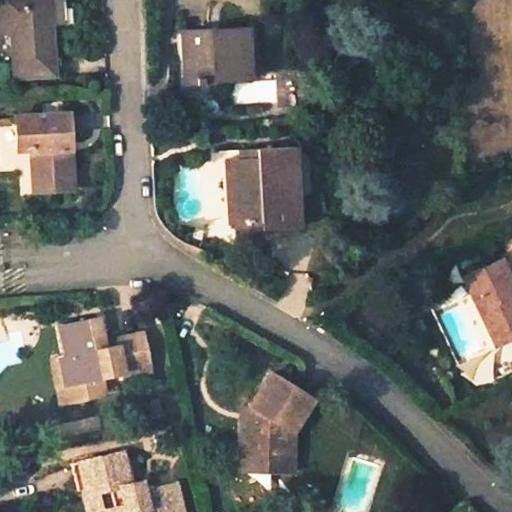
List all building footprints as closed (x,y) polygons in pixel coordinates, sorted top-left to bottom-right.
[(17,20),(18,51),(19,67),(65,64),(64,49),(58,49),(56,14),(70,13),(75,13),(74,0),(3,0),(5,20),(17,20)] [(254,70),(251,20),(184,24),(187,73),(254,70)] [(301,99),(300,72),(280,73),(282,100),(301,99)] [(19,141),(34,140),(36,181),(75,179),(71,104),(18,107),(19,141)] [(314,218),(310,137),(258,141),(259,148),(239,150),(232,150),(236,214),(252,213),(278,212),(278,221),(314,218)] [(239,150),(259,148),(258,141),(239,142),(239,150)] [(226,151),(229,214),(236,214),(232,150),(226,151)] [(252,229),(279,229),(278,221),(278,212),(252,213),(252,229)] [(458,270),(492,336),(511,325),(511,300),(504,284),(510,281),(494,251),(458,270)] [(77,389),(102,384),(100,373),(99,368),(122,363),(123,368),(150,363),(143,325),(114,331),(116,337),(105,339),(104,333),(99,309),(60,316),(65,347),(56,349),(62,375),(73,373),(77,389)] [(43,396),(77,389),(73,373),(62,375),(56,349),(35,354),(43,396)] [(472,384),(496,376),(488,352),(464,361),(472,384)] [(122,363),(99,368),(100,373),(123,368),(122,363)] [(266,379),(249,412),(257,417),(252,428),(242,429),(241,463),(255,463),(254,475),(275,475),(276,452),(293,453),(294,437),(311,402),(266,379)] [(257,417),(249,412),(248,414),(242,413),(242,429),(252,428),(257,417)] [(109,487),(113,504),(101,507),(102,511),(137,511),(137,508),(156,503),(157,511),(183,511),(180,497),(178,488),(176,480),(152,486),(147,488),(145,478),(130,481),(123,450),(79,460),(86,487),(87,492),(109,487)] [(275,475),(292,475),(293,453),(276,452),(275,475)] [(77,478),(79,488),(86,487),(79,460),(73,462),(77,478)] [(241,463),(241,474),(254,475),(255,463),(241,463)] [(440,511),(433,503),(422,511),(440,511)]
